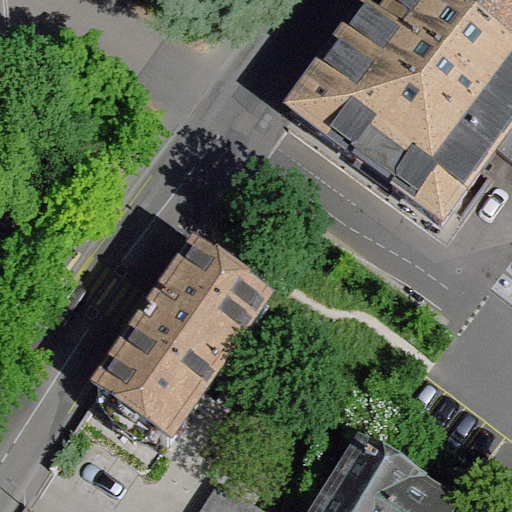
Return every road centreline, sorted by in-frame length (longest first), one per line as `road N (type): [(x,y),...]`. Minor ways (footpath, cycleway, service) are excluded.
road 1 (residential): [(511,426),(484,405),(442,275),(233,126)]
road 2 (tertiary): [(233,126),(0,459)]
road 3 (tertiary): [(325,0),(233,126)]
